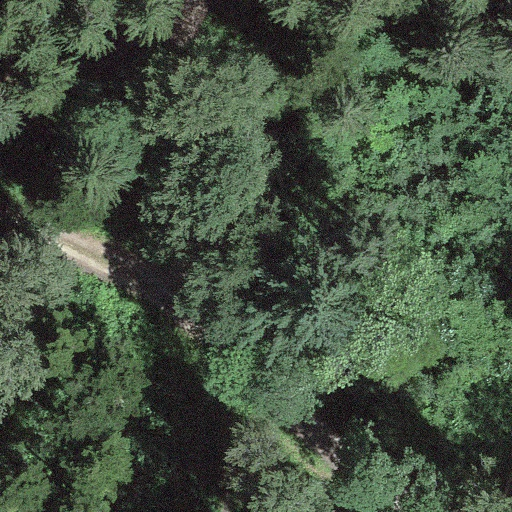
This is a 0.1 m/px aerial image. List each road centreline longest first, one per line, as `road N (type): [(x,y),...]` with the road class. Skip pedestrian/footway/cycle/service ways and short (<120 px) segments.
road 1 (track): [(0,215),(131,264),(449,511)]
road 2 (track): [(246,0),(0,179)]
road 3 (track): [(269,373),(266,511)]
